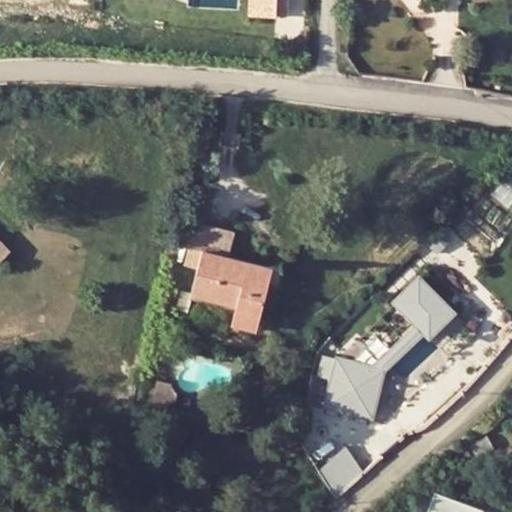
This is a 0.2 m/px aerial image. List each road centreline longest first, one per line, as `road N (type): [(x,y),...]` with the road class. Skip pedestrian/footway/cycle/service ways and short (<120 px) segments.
road 1 (unclassified): [(0,72),(53,69),(321,95)]
road 2 (unclassified): [(354,511),(442,438),(511,357)]
road 3 (unclassified): [(321,95),(511,117)]
